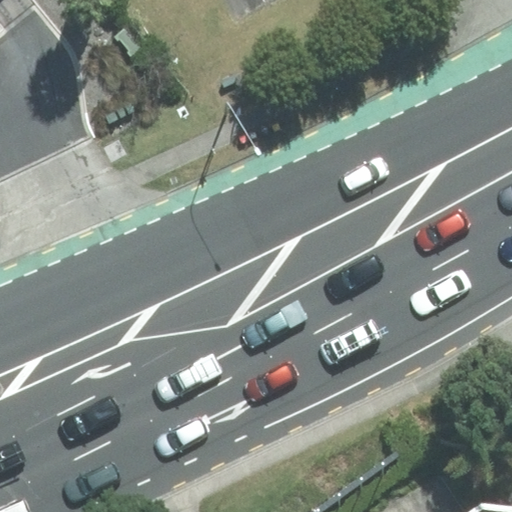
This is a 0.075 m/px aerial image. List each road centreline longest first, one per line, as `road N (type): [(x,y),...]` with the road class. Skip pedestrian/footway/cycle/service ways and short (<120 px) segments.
road 1 (primary): [(511,150),(143,324)]
road 2 (primary): [(143,324),(0,448)]
road 3 (primary): [(0,350),(143,324)]
